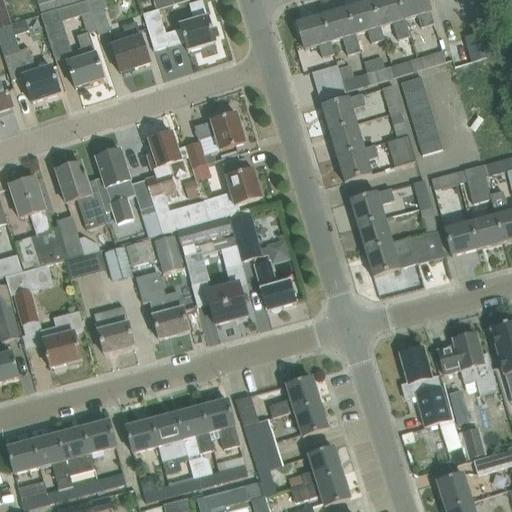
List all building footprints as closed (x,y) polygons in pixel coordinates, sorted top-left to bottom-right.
[(1,0),(0,0),(0,29),(11,26),(1,0)] [(36,0),(41,16),(86,2),(85,0),(53,0),(36,0)] [(90,14),(96,32),(98,37),(110,33),(103,10),(108,9),(105,0),(91,0),(86,2),(90,14)] [(153,0),(157,11),(159,11),(175,7),(190,2),(189,0),(153,0)] [(398,0),(380,0),(372,2),(380,29),(393,25),(398,42),(410,38),(405,22),(398,0)] [(426,0),(398,0),(405,22),(418,18),(422,29),(434,26),(430,14),(426,0)] [(41,16),(40,16),(40,17),(55,63),(73,57),(62,23),(81,17),(90,14),(86,2),(41,16)] [(195,22),(180,27),(181,30),(185,43),(188,54),(216,46),(202,2),(190,6),(195,22)] [(380,29),(372,2),(347,10),(355,37),(368,33),(372,45),(384,41),(380,29)] [(347,10),(323,17),(331,44),(343,40),(348,57),(360,53),(355,37),(347,10)] [(157,11),(143,16),(148,33),(154,52),(170,48),(166,34),(159,11),(157,11)] [(319,48),(322,60),(334,56),(331,44),(323,17),(297,25),(305,52),(319,48)] [(25,22),(11,26),(0,29),(0,43),(5,58),(4,58),(12,83),(23,79),(32,105),(60,96),(51,69),(37,73),(29,50),(19,53),(14,37),(29,32),(25,22)] [(111,47),(121,76),(150,66),(136,23),(122,28),(127,42),(111,47)] [(482,31),(464,36),(471,61),(473,60),(489,56),(490,56),(482,31)] [(104,81),(88,34),(76,38),(83,59),(67,65),(75,91),(104,81)] [(442,53),(416,60),(420,72),(446,64),(442,53)] [(367,75),(370,86),(395,79),(392,68),(385,70),(382,59),(364,64),(367,75)] [(416,60),(392,68),(395,79),(420,72),(416,60)] [(320,102),(346,94),(339,71),(338,67),(312,75),(320,102)] [(339,71),(346,94),(370,86),(367,75),(354,79),(351,67),(339,71)] [(421,79),(401,85),(404,95),(424,89),(421,79)] [(0,115),(13,111),(4,85),(0,86),(0,115)] [(384,97),(390,116),(401,112),(394,86),(382,90),(384,97)] [(424,89),(404,95),(407,105),(427,99),(424,89)] [(329,133),(358,125),(354,111),(365,108),(362,97),(322,109),(329,133)] [(427,99),(407,105),(410,116),(430,110),(427,99)] [(430,110),(410,116),(413,126),(433,120),(430,110)] [(390,116),(397,140),(408,136),(401,112),(390,116)] [(198,142),(216,136),(220,153),(246,145),(237,116),(194,129),(198,142)] [(433,120),(413,126),(416,136),(437,130),(433,120)] [(329,133),(337,159),(366,150),(365,149),(358,125),(329,133)] [(437,130),(416,136),(419,147),(440,141),(437,130)] [(154,179),(145,182),(153,209),(155,215),(161,236),(209,222),(203,203),(170,212),(165,198),(177,195),(168,167),(181,163),(179,155),(172,136),(149,143),(153,155),(147,157),(153,176),(154,179)] [(386,143),(394,169),(416,163),(408,136),(397,140),(386,143)] [(443,151),(440,141),(419,147),(422,157),(443,151)] [(192,171),(206,167),(199,144),(185,148),(192,171)] [(337,159),(345,185),(373,176),(369,161),(378,158),(375,146),(365,149),(366,150),(337,159)] [(102,180),(95,182),(105,215),(106,215),(113,213),(117,227),(134,222),(127,200),(120,202),(116,187),(130,182),(120,153),(96,160),(102,180)] [(511,158),(483,167),(486,178),(507,172),(511,191),(511,158)] [(231,195),(203,203),(209,222),(210,223),(240,214),(238,207),(263,200),(254,171),(248,173),(244,161),(223,167),(227,180),(226,180),(231,195)] [(85,176),(81,165),(56,173),(67,206),(77,203),(87,233),(109,225),(106,215),(105,215),(95,182),(87,185),(86,179),(87,179),(86,175),(85,176)] [(486,178),(483,167),(457,173),(461,185),(467,183),(473,206),(491,201),(492,201),(491,196),(490,196),(486,178)] [(461,185),(457,173),(431,180),(434,192),(442,190),(461,185)] [(20,221),(31,218),(37,235),(15,243),(24,271),(35,268),(35,270),(69,260),(59,229),(51,231),(35,180),(10,188),(20,221)] [(195,181),(183,185),(188,201),(200,197),(196,184),(195,181)] [(145,182),(132,187),(141,212),(153,209),(145,182)] [(413,185),(419,209),(431,206),(425,182),(413,185)] [(350,204),(358,228),(385,220),(381,207),(395,203),(391,191),(350,204)] [(504,245),(511,242),(511,212),(509,213),(503,193),(491,196),(492,201),(491,201),(495,217),(496,217),(504,245)] [(438,231),(431,206),(419,209),(422,217),(426,234),(438,231)] [(237,248),(241,262),(261,257),(250,214),(229,220),(237,248)] [(274,216),(276,230),(292,228),(290,214),(274,216)] [(504,245),(496,217),(495,217),(471,223),(478,252),(504,245)] [(84,256),(73,218),(57,223),(59,229),(69,260),(84,256)] [(385,220),(358,228),(365,253),(392,245),(385,220)] [(453,258),(478,252),(471,223),(445,230),(452,259),(453,258)] [(113,246),(109,231),(94,235),(98,250),(113,246)] [(416,239),(411,241),(413,251),(417,266),(445,259),(440,240),(438,234),(427,237),(416,239)] [(174,238),(154,244),(163,275),(182,269),(174,238)] [(396,257),(409,253),(405,241),(392,245),(365,253),(373,280),(400,271),(396,257)] [(209,292),(206,293),(210,305),(215,327),(247,319),(239,287),(247,285),(242,265),(241,262),(237,248),(221,252),(226,270),(230,286),(209,292)] [(124,249),(105,254),(113,283),(132,278),(124,249)] [(106,272),(100,252),(66,262),(72,282),(106,272)] [(202,254),(184,258),(192,287),(191,287),(197,308),(210,305),(206,293),(209,292),(207,283),(209,282),(203,257),(202,254)] [(0,279),(22,272),(17,257),(0,261),(0,279)] [(261,291),(267,313),(297,305),(290,283),(276,286),(271,262),(254,266),(261,291)] [(22,326),(39,322),(32,293),(40,291),(38,285),(50,282),(46,267),(5,278),(11,297),(15,296),(22,326)] [(5,287),(0,288),(0,336),(2,344),(19,340),(5,287)] [(149,302),(154,323),(159,342),(189,334),(183,310),(181,311),(178,299),(166,302),(164,298),(149,302)] [(114,329),(110,312),(93,317),(104,357),(134,349),(128,325),(114,329)] [(56,329),(42,333),(40,333),(43,342),(51,371),(82,363),(75,335),(84,333),(79,314),(54,321),(56,329)] [(511,324),(490,331),(504,379),(510,377),(511,385),(511,324)] [(463,379),(464,385),(476,382),(478,389),(478,390),(479,396),(496,392),(487,356),(482,357),(476,336),(453,342),(455,348),(437,353),(444,377),(461,373),(463,379)] [(431,380),(423,350),(400,356),(408,386),(402,388),(406,401),(417,398),(425,429),(449,423),(438,378),(431,380)] [(1,358),(0,355),(0,384),(19,379),(13,355),(1,358)] [(294,414),(295,414),(320,406),(312,380),(286,388),(291,402),(269,409),(273,420),(294,414)] [(268,420),(259,423),(251,398),(235,403),(244,430),(269,422),(268,420)] [(511,418),(511,401),(508,399),(500,410),(511,418)] [(224,451),(240,447),(228,403),(202,410),(209,436),(210,435),(221,432),(223,439),(221,439),(224,451)] [(328,431),(320,406),(295,414),(302,439),(328,431)] [(209,436),(202,410),(176,416),(183,442),(185,442),(189,458),(190,463),(189,463),(193,479),(194,479),(194,480),(213,475),(209,463),(203,460),(201,455),(214,452),(210,435),(209,436)] [(176,416),(151,423),(158,449),(166,478),(182,474),(179,466),(189,463),(190,463),(189,458),(185,442),(183,442),(176,416)] [(269,422),(244,430),(255,465),(280,457),(269,422)] [(479,425),(486,453),(498,450),(491,422),(479,425)] [(151,423),(126,430),(133,456),(158,449),(151,423)] [(109,424),(84,430),(91,456),(116,450),(109,424)] [(58,437),(69,478),(94,471),(91,456),(84,430),(58,437)] [(486,457),(479,430),(461,435),(468,462),(486,457)] [(58,437),(33,444),(40,470),(53,466),(59,492),(48,495),(47,495),(47,496),(50,506),(75,499),(69,478),(58,437)] [(40,470),(33,444),(8,451),(14,477),(40,470)] [(292,490),(290,490),(291,492),(342,476),(334,450),(308,458),(312,473),(289,480),(292,490)] [(461,450),(450,453),(455,468),(466,465),(461,450)] [(511,452),(474,463),(478,478),(511,467),(511,452)] [(280,457),(255,465),(266,499),(277,495),(270,471),(283,467),(280,457)] [(217,465),(219,473),(222,485),(248,478),(243,458),(217,465)] [(197,492),(222,485),(219,473),(213,475),(194,480),(194,479),(193,479),(197,492)] [(123,474),(98,481),(101,492),(126,486),(123,474)] [(295,506),(320,498),(324,509),(350,501),(342,476),(291,492),(295,506)] [(437,485),(445,511),(448,511),(473,505),(464,476),(437,485)] [(171,498),(168,487),(154,490),(157,486),(155,480),(150,477),(144,478),(141,484),(142,490),(146,492),(143,493),(146,505),(171,498)] [(168,485),(168,487),(171,498),(197,492),(193,479),(168,485)] [(98,481),(72,488),(75,499),(101,492),(98,481)] [(206,511),(213,511),(249,502),(263,498),(258,483),(203,498),(206,511)] [(47,496),(22,503),(24,511),(25,511),(50,506),(47,496)] [(160,511),(177,511),(175,501),(158,505),(160,511)]
